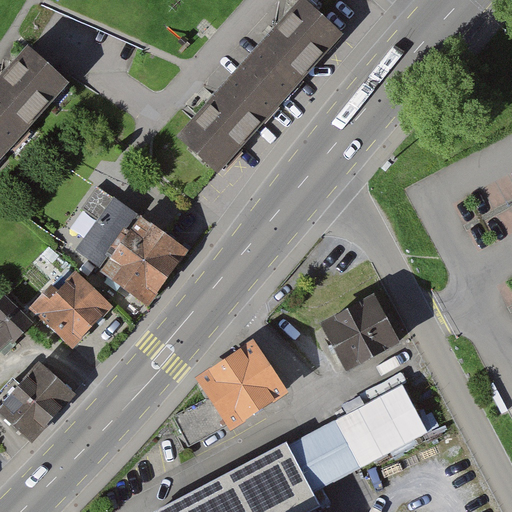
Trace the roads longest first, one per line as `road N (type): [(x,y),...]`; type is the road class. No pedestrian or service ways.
road 1 (primary): [(313,171),(164,357),(22,511)]
road 2 (residential): [(313,171),(376,238),(511,496)]
road 3 (primary): [(442,23),(313,171)]
